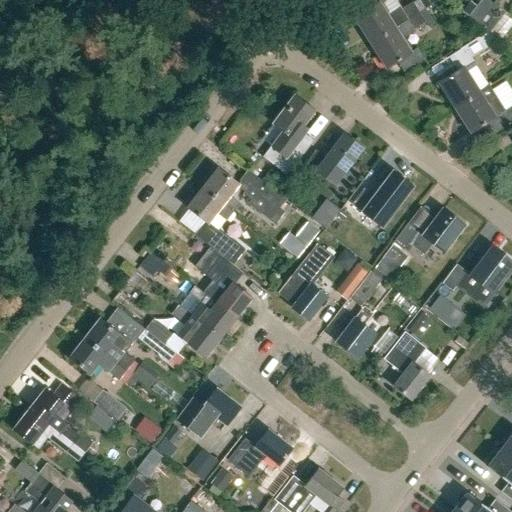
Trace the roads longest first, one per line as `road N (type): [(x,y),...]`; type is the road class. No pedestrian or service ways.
road 1 (unclassified): [(0,382),(273,37)]
road 2 (residential): [(391,496),(265,392),(257,359),(277,341),(301,345),(430,450)]
road 3 (residential): [(273,37),(511,229)]
road 4 (residential): [(430,450),(511,344)]
